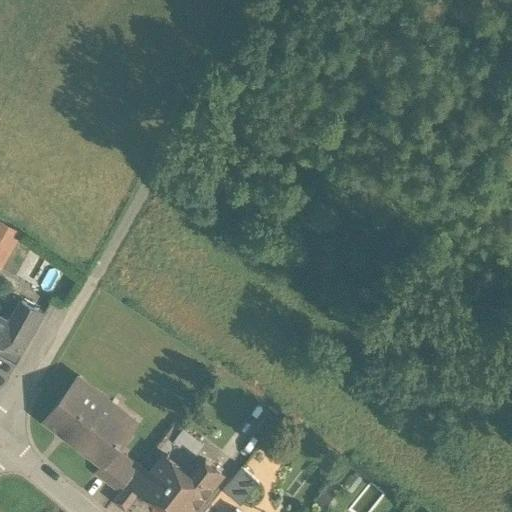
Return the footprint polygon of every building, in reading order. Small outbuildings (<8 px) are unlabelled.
[(4,240),(0,246),(0,281),(9,287),(28,254),(4,240)] [(23,300),(11,322),(12,323),(7,331),(29,343),(45,313),(23,300)] [(11,322),(0,316),(0,344),(7,331),(12,323),(11,322)] [(29,343),(7,331),(0,344),(0,356),(16,365),(29,343)] [(137,422),(79,378),(45,422),(102,466),(116,448),(137,422)] [(203,447),(181,430),(172,443),(193,459),(203,447)] [(102,466),(96,473),(119,492),(123,487),(139,467),(116,448),(102,466)] [(190,480),(161,458),(149,474),(139,486),(141,488),(170,510),(174,504),(184,511),(190,511),(221,472),(206,461),(190,480)] [(139,467),(123,487),(135,496),(141,488),(139,486),(149,474),(139,466),(139,467)] [(240,467),(222,490),(241,504),(257,483),(240,467)] [(135,496),(123,487),(119,492),(112,502),(124,510),(135,496)]
